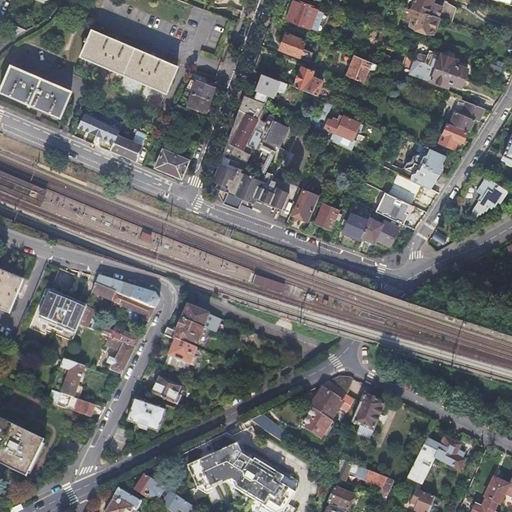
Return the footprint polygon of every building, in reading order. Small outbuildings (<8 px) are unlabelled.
[(311,28),(315,17),(318,7),(299,0),(291,0),(285,19),(311,28)] [(439,17),(450,21),(455,6),(449,3),(449,2),(446,0),(445,1),(442,0),(415,0),(413,7),(439,17)] [(439,17),(413,7),(411,11),(412,13),(415,15),(413,22),(413,24),(431,31),(434,29),(439,17)] [(13,38),(25,30),(9,23),(4,34),(13,38)] [(91,30),(79,56),(165,92),(176,66),(91,30)] [(286,31),(280,48),(309,59),(312,51),(303,46),(306,39),(286,31)] [(423,63),(466,80),(469,71),(456,66),(458,61),(430,50),(427,57),(423,56),(420,57),(419,62),(423,63)] [(378,64),(355,54),(347,73),(349,74),(348,78),(360,83),(362,80),(365,81),(371,67),(376,69),(377,67),(378,64)] [(463,89),(466,80),(423,63),(421,67),(426,69),(428,72),(434,75),(431,81),(446,87),(448,83),(463,89)] [(499,76),(502,68),(488,63),(485,70),(499,76)] [(10,67),(0,91),(59,116),(70,91),(10,67)] [(294,86),(316,96),(321,84),(315,81),(316,79),(310,76),(312,72),(302,67),(294,86)] [(278,80),(262,73),(255,89),(272,95),(278,80)] [(210,98),(214,86),(190,77),(184,88),(191,91),(210,98)] [(191,91),(184,88),(181,93),(190,97),(191,91)] [(206,110),(210,98),(191,91),(190,97),(187,103),(206,110)] [(245,93),(222,155),(229,158),(231,154),(247,162),(254,148),(257,142),(259,138),(277,148),(288,128),(272,120),(273,117),(268,115),(264,122),(257,118),(265,102),(245,93)] [(478,122),(480,117),(483,109),(458,99),(452,111),(473,120),(478,122)] [(312,133),(318,136),(333,105),(327,102),(319,119),(316,125),(312,133)] [(447,123),(468,131),(473,120),(452,111),(447,123)] [(306,114),(304,120),(316,125),(319,119),(306,114)] [(351,148),(354,142),(358,132),(362,134),(365,128),(354,123),(346,119),(342,127),(331,123),(327,132),(338,137),(339,136),(342,137),(340,143),(351,148)] [(443,124),(436,143),(451,149),(454,140),(460,142),(464,132),(443,124)] [(115,134),(110,147),(134,157),(140,144),(115,134)] [(511,137),(502,161),(505,162),(505,164),(505,165),(509,166),(510,166),(511,166),(511,163),(511,137)] [(270,154),(257,180),(261,181),(264,175),(262,175),(274,152),(261,145),(261,144),(257,142),(254,148),(255,149),(256,149),(260,151),(260,149),(270,154)] [(446,156),(428,148),(423,146),(420,152),(413,156),(411,162),(406,163),(405,167),(406,171),(412,173),(413,175),(411,179),(411,181),(425,188),(428,189),(433,180),(435,180),(438,176),(442,169),(443,168),(443,166),(442,163),(446,156)] [(153,167),(181,178),(189,159),(188,159),(161,149),(153,167)] [(290,193),(261,181),(257,180),(241,173),(242,171),(237,169),(236,170),(220,163),(213,181),(224,186),(223,190),(254,207),(253,210),(261,213),(260,216),(277,224),(290,193)] [(0,189),(41,206),(48,191),(0,170),(0,189)] [(478,203),(471,214),(475,217),(478,213),(479,214),(481,211),(483,213),(485,209),(487,210),(489,207),(491,208),(494,205),(496,205),(505,191),(494,184),(493,185),(483,179),(473,193),(479,197),(476,201),(478,203)] [(419,201),(429,206),(437,193),(428,189),(425,188),(419,201)] [(305,221),(308,212),(314,199),(301,194),(292,215),(305,221)] [(321,203),(313,222),(329,228),(336,210),(321,203)] [(340,246),(355,252),(368,219),(350,212),(342,233),(345,234),(340,246)] [(355,252),(364,255),(370,242),(373,243),(375,240),(388,247),(398,229),(383,222),(382,224),(368,218),(368,219),(355,252)] [(445,246),(449,235),(437,231),(433,241),(445,246)] [(46,263),(37,285),(49,290),(59,268),(46,263)] [(0,308),(8,311),(22,278),(0,269),(0,308)] [(254,278),(253,282),(259,284),(265,286),(281,292),(284,283),(269,278),(262,275),(256,273),(254,278)] [(82,294),(88,280),(74,274),(68,288),(82,294)] [(99,275),(98,276),(92,291),(118,302),(117,304),(149,319),(158,300),(154,295),(99,275)] [(57,293),(49,290),(38,317),(40,318),(49,322),(48,325),(62,331),(62,330),(63,328),(72,332),(75,333),(79,322),(86,305),(78,302),(77,304),(71,302),(61,298),(56,295),(57,293)] [(186,305),(181,318),(202,327),(207,313),(186,305)] [(133,318),(129,325),(142,332),(146,324),(133,318)] [(167,328),(163,336),(173,340),(186,345),(188,340),(196,343),(203,327),(202,327),(181,318),(175,332),(167,328)] [(112,329),(109,336),(134,348),(139,338),(123,331),(122,334),(112,329)] [(134,348),(109,336),(105,345),(118,351),(115,359),(109,357),(107,362),(112,365),(110,370),(121,375),(134,348)] [(168,355),(164,367),(185,375),(190,363),(191,363),(196,349),(186,345),(173,340),(167,354),(168,355)] [(61,388),(72,393),(74,394),(86,366),(65,356),(60,367),(69,370),(61,388)] [(254,372),(266,376),(276,371),(258,364),(254,372)] [(327,382),(348,394),(355,379),(350,377),(341,375),(338,376),(327,382)] [(159,376),(151,393),(173,404),(181,386),(159,376)] [(323,383),(310,406),(312,408),(332,420),(342,403),(350,407),(355,399),(327,382),(323,383)] [(53,384),(48,397),(46,400),(66,408),(72,393),(61,388),(53,384)] [(361,402),(353,423),(361,426),(375,431),(386,403),(364,394),(361,402)] [(74,412),(90,418),(96,405),(81,398),(74,412)] [(134,399),(127,421),(138,425),(140,429),(147,431),(148,428),(158,431),(165,410),(134,399)] [(323,438),(333,421),(332,420),(312,408),(302,426),(323,438)] [(259,415),(250,420),(265,431),(270,424),(259,415)] [(0,422),(0,460),(26,473),(40,443),(0,422)] [(372,440),(375,431),(361,426),(358,435),(372,440)] [(437,455),(423,449),(405,486),(417,490),(421,492),(435,462),(460,473),(465,463),(460,461),(463,454),(458,452),(460,447),(444,440),(437,455)] [(202,456),(204,459),(195,464),(194,462),(188,466),(198,487),(205,485),(208,490),(231,479),(236,488),(253,500),(254,498),(266,506),(265,508),(270,511),(274,511),(277,509),(281,511),(282,511),(294,495),(276,482),(278,478),(259,465),(260,462),(255,458),(253,461),(242,453),(237,442),(223,449),(212,455),(211,452),(202,456)] [(342,466),(337,479),(345,482),(353,466),(340,460),(338,465),(342,466)] [(396,482),(367,469),(364,475),(368,477),(367,479),(384,486),(383,489),(389,492),(392,485),(395,485),(396,482)] [(161,494),(165,487),(146,475),(136,490),(147,498),(149,495),(152,497),(156,495),(158,492),(161,494)] [(504,494),(509,485),(493,478),(484,497),(486,498),(482,506),(475,503),(470,511),(493,511),(497,504),(499,505),(504,494)] [(141,501),(118,488),(113,498),(114,498),(106,511),(131,511),(134,509),(136,510),(141,501)] [(333,504),(331,511),(333,511),(349,511),(356,496),(338,488),(332,504),(333,504)] [(162,505),(173,511),(180,511),(182,510),(184,511),(191,511),(196,506),(172,490),(162,505)] [(427,511),(434,498),(421,492),(417,490),(411,505),(416,507),(414,511),(416,511),(427,511)]
